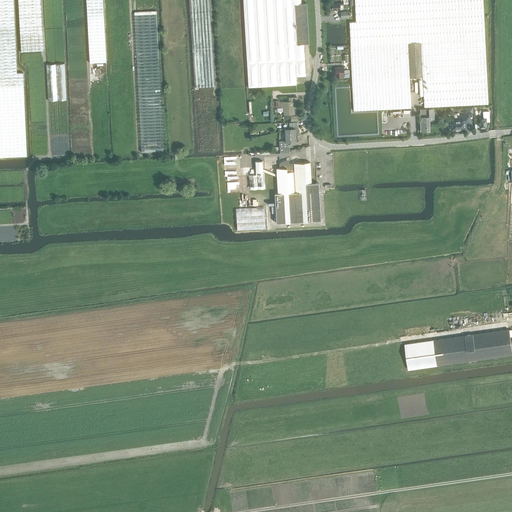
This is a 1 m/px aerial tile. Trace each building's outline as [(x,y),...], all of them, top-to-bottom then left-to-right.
[(0,0),(0,156),(27,156),(24,85),(23,73),(17,73),(13,18),(14,18),(13,0),(0,0)] [(18,0),(20,32),(20,52),(43,50),(42,31),(40,0),(18,0)] [(102,0),(86,0),(90,62),(106,62),(102,0)] [(214,86),(208,0),(189,0),(195,87),(214,86)] [(301,3),(301,0),(243,0),(248,87),(296,84),(296,76),(306,76),(304,43),(309,43),(307,3),(301,3)] [(488,104),(483,0),(354,0),(356,21),(349,22),(354,110),(411,107),(409,77),(423,77),(424,107),(488,104)] [(156,11),(134,12),(141,152),(163,151),(156,11)] [(106,68),(106,66),(105,65),(104,64),(104,63),(103,63),(101,63),(99,63),(97,64),(97,66),(96,68),(97,69),(97,71),(99,72),(101,73),(102,73),(103,72),(104,71),(105,70),(106,70),(106,68)] [(344,70),(344,67),(335,67),(336,77),(342,76),(342,74),(344,74),(344,77),(350,77),(349,70),(344,70)] [(294,116),(294,106),(298,106),(297,97),(289,98),(290,102),(280,103),(280,107),(283,107),(284,117),(291,117),(291,120),(297,120),(297,116),(294,116)] [(421,131),(429,130),(429,119),(434,119),(434,108),(420,109),(421,131)] [(465,129),(465,122),(469,122),(469,115),(460,116),(460,120),(451,121),(451,123),(451,127),(452,129),(465,129)] [(283,140),(279,141),(280,151),(280,152),(280,153),(284,153),(284,146),(289,144),(299,141),(297,135),(301,134),(298,126),(297,122),(289,122),(289,128),(285,129),(285,139),(283,140)] [(256,172),(257,172),(263,172),(262,160),(255,161),(256,172)] [(319,182),(316,182),(311,183),(310,162),(287,163),(286,160),(279,162),(280,168),(276,168),(278,193),(275,193),(276,223),(321,220),(319,182)] [(264,172),(263,172),(257,172),(257,174),(249,175),(250,178),(250,189),(265,188),(264,172)] [(265,229),(264,207),(236,209),(237,230),(265,229)] [(509,329),(405,344),(409,369),(511,354),(511,351),(510,337),(511,336),(511,329),(509,330),(509,329)]
